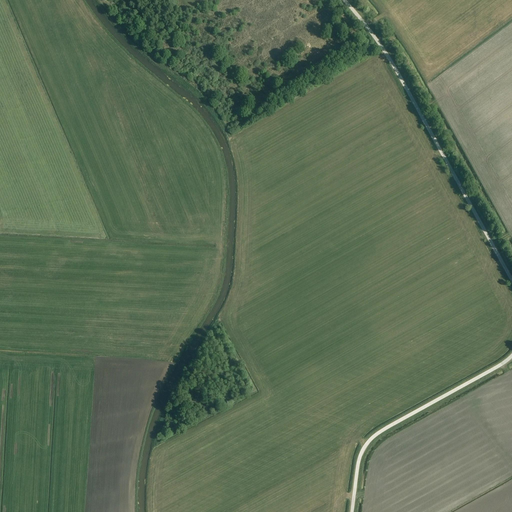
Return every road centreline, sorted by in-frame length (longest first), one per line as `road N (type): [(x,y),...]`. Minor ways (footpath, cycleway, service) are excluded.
road 1 (unclassified): [(511,281),(392,63),(343,0)]
road 2 (unclassified): [(351,511),(370,438),(511,355)]
